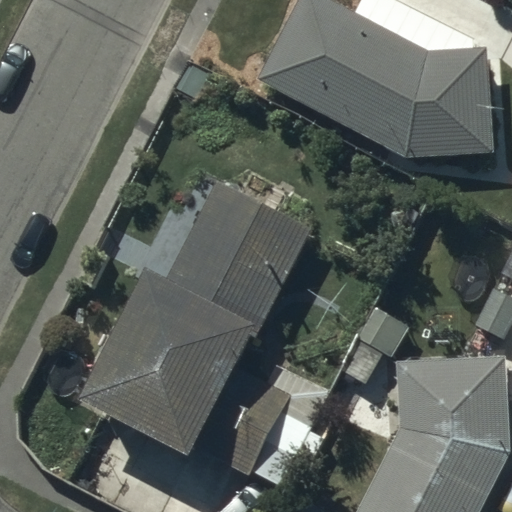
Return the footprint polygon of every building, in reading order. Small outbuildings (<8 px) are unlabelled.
[(341,0),(299,0),(260,72),(410,153),(500,145),(490,41),(429,47),(341,0)] [(151,254),(82,387),(249,473),(292,389),(238,361),(311,221),(222,175),(175,267),(151,254)] [(511,315),(511,293),(495,285),(477,321),(503,334),(511,315)] [(410,324),(377,304),(359,333),(393,353),(410,324)] [(503,351),(403,359),(408,421),(362,511),(475,511),(511,441),(503,351)]
